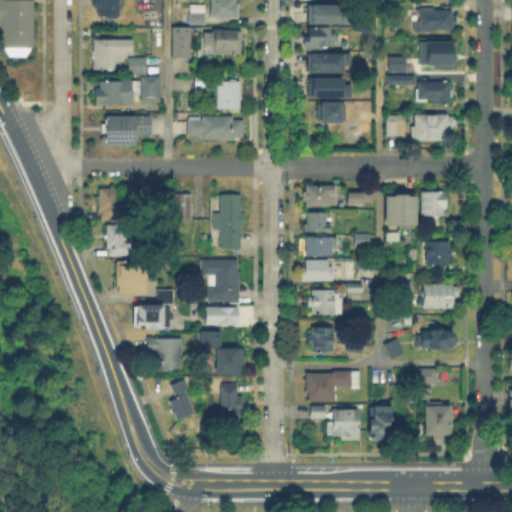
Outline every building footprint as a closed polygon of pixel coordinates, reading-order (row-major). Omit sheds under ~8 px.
[(0,0),(35,0),(35,47),(26,47),(26,57),(6,57),(6,47),(2,47),(2,27),(0,27),(0,0)] [(121,0),(121,17),(97,17),(97,9),(92,9),(92,0),(121,0)] [(234,0),(234,3),(239,3),(239,18),(212,18),(212,16),(211,16),(211,0),(234,0)] [(305,3),(348,3),(348,22),(305,22),(305,3)] [(204,23),(190,23),(190,5),(204,5),(204,23)] [(452,11),(452,19),(456,19),(456,32),(414,32),(414,19),(420,19),(420,11),(452,11)] [(159,25),(145,25),(145,12),(159,12),(159,25)] [(329,26),(328,35),(334,35),(334,49),(303,49),(303,35),(310,35),(310,26),(329,26)] [(190,58),(174,58),(174,28),(190,28),(190,58)] [(240,30),(240,33),(241,33),(241,45),(240,45),(240,56),(213,56),(213,45),(204,45),(204,33),(213,33),(213,30),(240,30)] [(115,69),(94,69),(94,38),(134,38),(134,54),(115,54),(115,69)] [(420,41),(457,42),(456,68),(435,67),(435,65),(419,65),(420,41)] [(348,51),(348,71),(304,71),(304,51),(348,51)] [(388,56),(407,56),(407,71),(389,71),(388,56)] [(147,76),(129,76),(129,59),(147,59),(147,76)] [(305,96),(305,76),(348,76),(348,96),(305,96)] [(160,77),(160,103),(141,103),(141,95),(133,95),(133,105),(95,105),(95,89),(100,89),(100,83),(141,83),(141,77),(160,77)] [(415,85),(387,85),(387,77),(415,77),(415,85)] [(211,95),(195,95),(195,78),(211,78),(211,95)] [(241,108),(217,108),(217,82),(241,82),(241,108)] [(450,101),(450,104),(440,104),(440,101),(419,100),(419,82),(450,82),(450,101)] [(342,122),(320,122),(320,105),(342,105),(342,122)] [(404,123),(404,137),(386,136),(386,123),(384,123),(384,115),(404,116),(404,123)] [(153,117),(153,134),(136,134),(136,148),(102,148),(102,138),(105,138),(105,134),(102,134),(102,124),(106,124),(106,116),(153,117)] [(448,140),(413,140),(413,116),(451,116),(451,133),(448,133),(448,140)] [(236,118),(236,121),(243,121),(243,138),(188,138),(188,121),(205,121),(205,118),(236,118)] [(307,207),(307,200),(302,200),(302,193),(307,193),(307,185),(336,185),(336,207),(307,207)] [(119,190),(119,204),(124,204),(124,218),(101,218),(101,206),(98,206),(98,190),(119,190)] [(444,217),(423,217),(423,192),(444,192),(444,217)] [(191,221),(178,221),(178,193),(191,193),(191,221)] [(363,204),(348,204),(348,193),(363,193),(363,204)] [(405,195),(405,196),(415,196),(415,226),(383,226),(383,196),(392,196),(392,194),(405,195)] [(240,196),(240,215),(243,215),(243,229),(240,229),(240,250),(219,249),(220,229),(213,229),(213,215),(220,215),(220,195),(240,196)] [(326,215),(326,225),(331,225),(331,231),(306,231),(306,215),(326,215)] [(125,226),(124,241),(132,242),(132,250),(128,250),(128,255),(112,255),(112,246),(106,246),(107,226),(125,226)] [(352,243),(367,243),(367,233),(352,232),(352,243)] [(331,256),(308,256),(308,237),(336,238),(336,250),(331,250),(331,256)] [(396,251),(397,241),(412,241),(412,252),(396,251)] [(449,253),(449,265),(428,265),(428,253),(425,253),(426,242),(449,242),(449,253)] [(239,277),(239,304),(224,304),(224,301),(208,301),(208,277),(201,276),(201,261),(239,261),(239,277)] [(330,262),(330,272),(333,272),(333,281),(304,281),(304,262),(330,262)] [(361,264),(373,262),(375,274),(363,276),(361,264)] [(140,266),(140,272),(147,272),(147,294),(118,294),(118,266),(140,266)] [(396,292),(396,282),(411,282),(411,292),(396,292)] [(346,293),(346,283),(362,283),(361,293),(346,293)] [(454,309),(425,309),(425,285),(457,285),(457,297),(454,297),(454,309)] [(173,304),(173,305),(159,305),(159,304),(158,304),(158,290),(174,290),(174,304),(173,304)] [(333,293),(333,299),(342,299),(342,314),(314,313),(314,308),(309,308),(309,298),(314,298),(314,292),(333,293)] [(137,327),(137,306),(164,306),(164,327),(137,327)] [(224,326),(206,326),(206,307),(224,307),(224,326)] [(404,316),(412,316),(412,325),(404,325),(404,316)] [(333,351),(310,351),(311,329),(333,329),(333,351)] [(444,331),(444,335),(452,335),(452,348),(444,348),(444,351),(429,351),(429,348),(418,348),(418,335),(429,335),(429,331),(444,331)] [(381,345),(395,338),(402,353),(388,360),(381,345)] [(182,362),(182,371),(156,371),(157,362),(149,362),(149,340),(182,340),(182,362)] [(347,341),(363,344),(361,355),(345,352),(347,341)] [(238,373),(218,373),(218,351),(242,351),(242,367),(238,367),(238,373)] [(336,400),(307,400),(307,374),(359,374),(359,388),(336,387),(336,400)] [(195,414),(175,421),(170,403),(176,401),(171,386),(185,382),(195,414)] [(238,394),(238,399),(243,399),(242,413),(238,413),(238,419),(221,419),(221,394),(222,394),(222,385),(238,385),(238,394)] [(442,404),(442,408),(449,408),(449,434),(441,434),(441,439),(431,439),(432,434),(427,434),(427,404),(442,404)] [(389,438),(369,438),(369,406),(389,406),(389,438)] [(326,417),(309,417),(309,407),(326,407),(326,417)] [(358,429),(358,440),(342,440),(342,437),(327,437),(327,423),(333,423),(333,411),(358,411),(358,429)]
